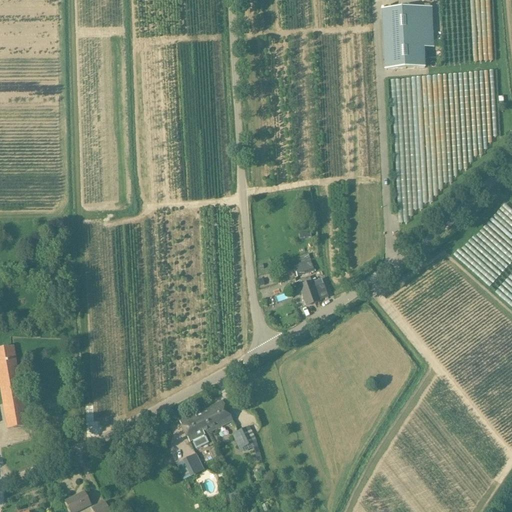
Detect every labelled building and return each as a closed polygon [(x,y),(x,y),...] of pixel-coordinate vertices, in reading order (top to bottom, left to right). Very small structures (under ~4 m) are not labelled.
[(381,10),(385,71),(424,68),(423,48),(433,47),(431,7),(381,10)] [(310,261),(291,268),(295,279),(314,272),(310,261)] [(314,282),(311,283),(310,278),(296,283),(298,288),(299,288),(305,307),(320,302),(320,301),(327,298),(321,281),(314,283),(314,282)] [(0,349),(0,389),(7,430),(28,426),(14,347),(0,349)] [(201,411),(211,433),(233,422),(223,401),(201,411)] [(204,436),(211,433),(201,411),(179,422),(190,443),(193,441),(193,443),(192,444),(196,450),(209,444),(206,437),(204,438),(204,436)] [(257,461),(261,460),(262,459),(257,442),(249,427),(245,429),(232,435),(239,450),(241,449),(243,452),(253,448),(257,461)] [(182,461),(183,462),(176,465),(184,481),(190,478),(204,471),(196,455),(182,461)] [(69,511),(79,511),(91,506),(84,492),(65,502),(69,511)] [(92,511),(109,511),(105,502),(91,509),(92,511)]
